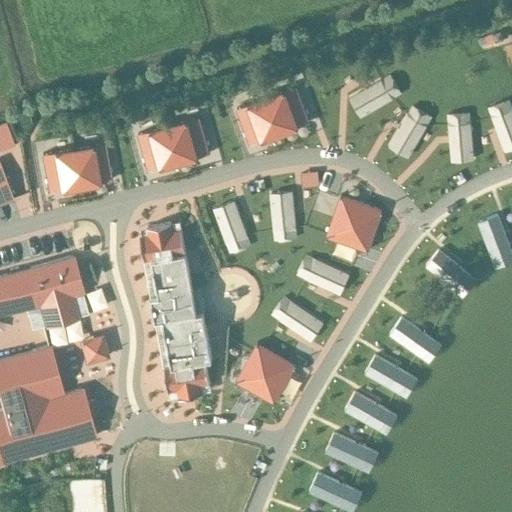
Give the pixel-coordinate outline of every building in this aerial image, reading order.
[(362,114),(401,91),(389,71),(350,93),(362,114)] [(307,125),(293,83),(267,93),(281,134),(307,125)] [(281,134),(267,93),(239,102),(254,144),(281,134)] [(431,117),(412,107),(393,145),(412,154),(431,117)] [(511,146),(511,113),(510,109),(490,119),(505,150),(511,146)] [(473,158),(469,112),(450,114),(454,160),(473,158)] [(197,114),(170,123),(181,161),(208,153),(197,114)] [(181,161),(170,123),(139,132),(150,170),(181,161)] [(103,143),(75,147),(80,183),(108,179),(103,143)] [(80,183),(75,147),(46,151),(51,188),(80,183)] [(0,202),(12,198),(0,163),(0,202)] [(291,191),(271,193),(275,239),(295,237),(291,191)] [(341,194),(334,215),(374,229),(382,209),(341,194)] [(233,201),(215,208),(231,251),(249,244),(233,201)] [(489,217),(479,221),(491,255),(501,251),(511,247),(499,213),(489,217)] [(334,215),(327,235),(367,249),(374,229),(334,215)] [(150,234),(140,236),(145,259),(152,258),(186,252),(182,229),(173,230),(172,222),(148,226),(150,234)] [(433,256),(426,264),(453,288),(460,280),(467,271),(440,248),(433,256)] [(186,252),(152,258),(157,282),(159,295),(193,289),(186,252)] [(72,255),(0,274),(0,313),(40,303),(46,324),(78,315),(72,294),(82,291),(72,255)] [(306,255),(298,273),(340,292),(348,274),(306,255)] [(159,295),(151,297),(156,320),(163,318),(197,312),(193,289),(159,295)] [(284,296),(272,313),(310,339),(322,322),(284,296)] [(197,312),(163,318),(168,342),(209,334),(205,311),(197,312)] [(396,324),(390,333),(420,353),(426,344),(432,335),(402,315),(396,324)] [(209,334),(168,342),(172,366),(207,359),(213,358),(209,334)] [(257,342),(236,380),(255,390),(276,353),(257,342)] [(49,344),(0,357),(0,461),(95,435),(81,387),(62,392),(49,344)] [(276,353),(255,390),(274,401),(274,400),(295,363),(276,353)] [(371,362),(365,372),(397,390),(402,380),(408,370),(376,353),(371,362)] [(172,366),(164,367),(169,391),(178,389),(180,397),(203,393),(201,385),(211,383),(207,359),(172,366)] [(350,399),(345,408),(376,426),(381,416),(387,407),(356,389),(350,399)] [(330,440),(325,450),(358,465),(363,455),(367,445),(334,430),(330,440)] [(314,480),(310,490),(342,505),(347,495),(352,485),(319,470),(314,480)] [(92,511),(85,483),(0,505),(0,511),(92,511)]
